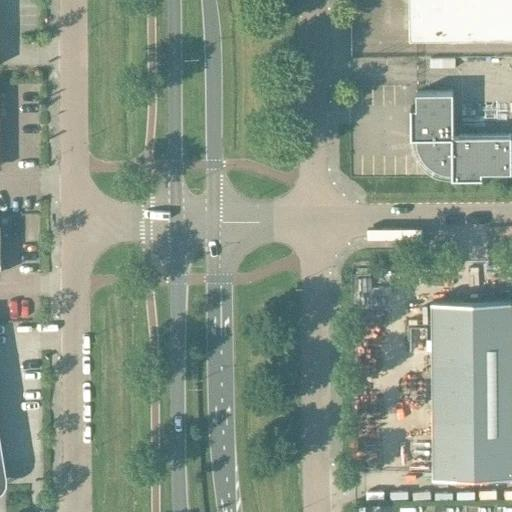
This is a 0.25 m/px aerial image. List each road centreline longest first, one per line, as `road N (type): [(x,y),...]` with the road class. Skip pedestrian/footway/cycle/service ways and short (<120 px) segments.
road 1 (residential): [(74,511),(75,223)]
road 2 (unclassified): [(171,224),(179,511)]
road 3 (unclassified): [(311,224),(315,511)]
road 4 (unclassified): [(226,511),(215,225)]
road 5 (unclassified): [(215,225),(205,0)]
road 6 (unclassified): [(174,0),(171,224)]
road 7 (unclassified): [(311,224),(311,0)]
road 8 (residential): [(75,223),(72,0)]
road 9 (unclassified): [(311,224),(511,222)]
